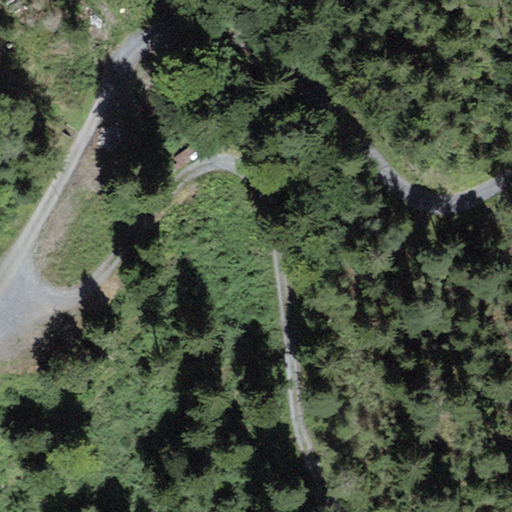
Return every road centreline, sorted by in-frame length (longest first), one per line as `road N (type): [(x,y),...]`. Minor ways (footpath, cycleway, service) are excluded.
road 1 (track): [(511,178),(457,202),(399,185),(259,48),(187,27),(136,53),(61,175),(0,300)]
road 2 (track): [(346,511),(320,484),(296,419),(274,210),(241,156),(179,174),(93,284),(77,293),(0,284)]
